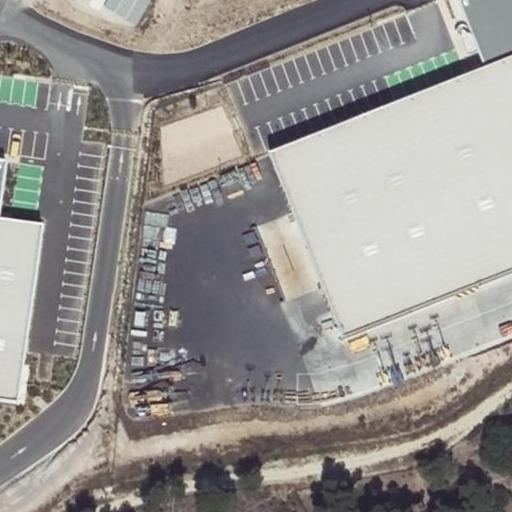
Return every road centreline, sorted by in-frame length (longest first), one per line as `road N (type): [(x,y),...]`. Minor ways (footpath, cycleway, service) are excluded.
road 1 (track): [(511,387),(434,447),(363,466),(144,486),(84,511)]
road 2 (unclassified): [(0,11),(98,58),(163,69),(207,62),(362,0)]
